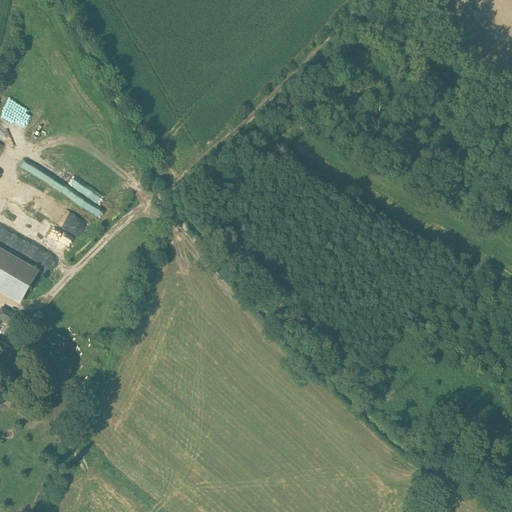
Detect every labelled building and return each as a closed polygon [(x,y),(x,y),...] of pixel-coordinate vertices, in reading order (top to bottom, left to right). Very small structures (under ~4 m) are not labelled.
[(0,190),(14,165),(0,157),(0,190)] [(43,170),(89,197),(82,209),(103,221),(107,214),(101,210),(108,197),(47,162),(43,170)] [(15,203),(79,234),(86,218),(22,187),(15,203)] [(38,271),(0,248),(0,293),(19,304),(38,271)] [(16,316),(2,308),(0,311),(0,318),(11,325),(16,316)] [(0,376),(14,352),(0,343),(0,376)]
